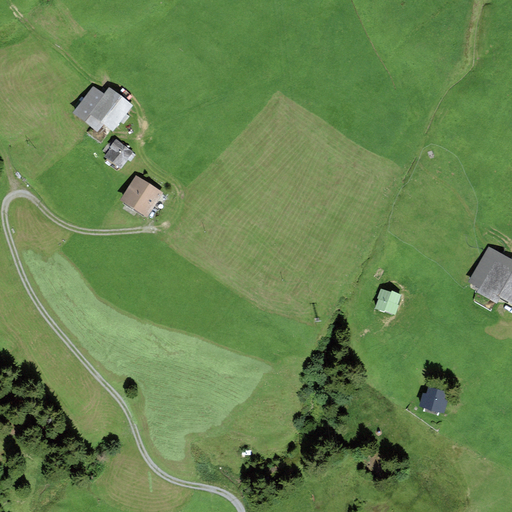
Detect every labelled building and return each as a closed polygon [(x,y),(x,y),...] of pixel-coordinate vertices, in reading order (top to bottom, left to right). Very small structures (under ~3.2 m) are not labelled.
[(103,98),(91,89),(74,112),(97,130),(100,126),(111,134),(133,105),(110,88),(103,98)] [(114,146),(107,155),(122,166),(129,157),(130,158),(132,159),(137,153),(116,137),(111,143),(114,146)] [(167,197),(139,179),(126,198),(147,212),(155,200),(158,202),(162,205),(167,197)] [(511,274),(511,261),(489,248),(467,283),(475,288),(473,291),(491,303),(495,296),(511,306),(511,275),(511,274)] [(379,300),(376,310),(383,312),(384,311),(396,315),(399,305),(398,305),(401,294),(392,291),(391,293),(380,290),(377,299),(379,300)] [(445,393),(430,389),(428,396),(424,395),(421,406),(444,412),(447,402),(443,400),(445,393)]
